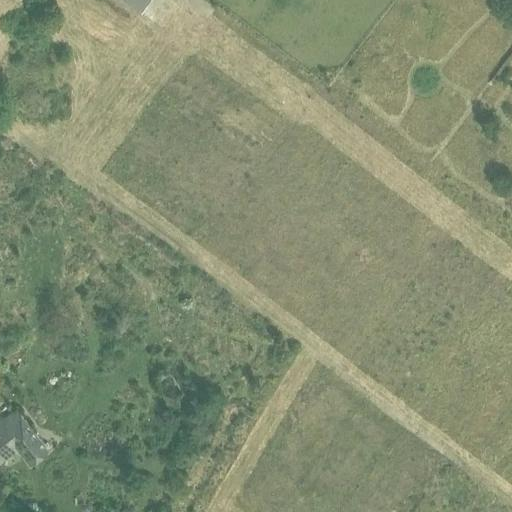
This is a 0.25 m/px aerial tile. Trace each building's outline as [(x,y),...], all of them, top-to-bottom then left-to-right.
[(127,0),(142,11),(149,0),(127,0)] [(81,23),(87,16),(71,4),(66,11),(81,23)] [(200,31),(161,81),(261,160),(303,107),(292,98),(312,73),(227,7),(205,35),(200,31)] [(40,74),(21,100),(64,130),(78,110),(60,98),(74,77),(44,56),(37,66),(60,82),(58,86),(40,74)] [(346,154),(368,138),(357,124),(336,141),(346,154)] [(255,166),(223,142),(207,163),(240,187),(255,166)] [(263,207),(296,189),(290,178),(310,167),(305,159),(253,187),(263,207)] [(184,308),(207,287),(198,277),(175,298),(184,308)] [(316,342),(348,307),(331,291),(330,293),(314,278),(282,312),(316,342)] [(332,356),(348,364),(367,329),(351,320),(332,356)] [(0,349),(9,339),(0,330),(0,349)] [(0,421),(0,461),(18,447),(30,462),(48,448),(17,408),(0,421)]
